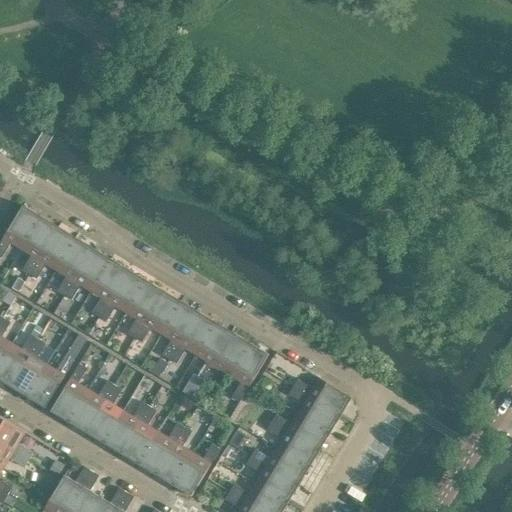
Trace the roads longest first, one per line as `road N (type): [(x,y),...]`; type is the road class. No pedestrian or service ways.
road 1 (residential): [(313,511),(380,392),(285,334),(262,333),(115,242),(108,224),(0,160)]
road 2 (residential): [(0,396),(193,511)]
road 3 (unclassified): [(434,511),(511,391)]
